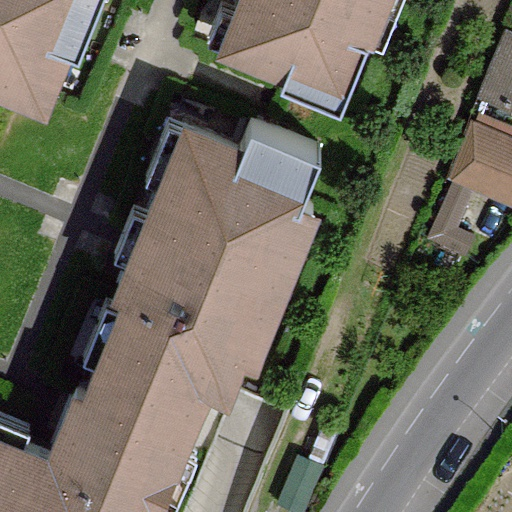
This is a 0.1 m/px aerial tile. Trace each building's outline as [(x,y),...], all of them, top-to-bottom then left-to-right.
[(0,0),(0,79),(26,90),(32,77),(49,35),(66,42),(78,47),(96,0),(0,0)] [(238,0),(223,38),(284,62),(279,74),(339,98),(378,0),(238,0)] [(32,77),(49,84),(66,42),(49,35),(32,77)] [(484,97),(511,107),(511,38),(508,37),(484,97)] [(452,166),(511,189),(511,120),(475,106),(452,166)] [(150,511),(207,373),(225,381),(241,342),(269,273),(282,278),(313,203),(300,197),(321,146),(251,118),(240,147),(183,124),(119,284),(128,288),(86,391),(77,387),(51,450),(0,429),(0,511),(150,511)] [(255,347),(282,278),(269,273),(241,342),(255,347)] [(300,441),(304,443),(328,453),(337,432),(309,421),(300,441)] [(328,453),(304,443),(284,491),(307,501),(328,453)]
